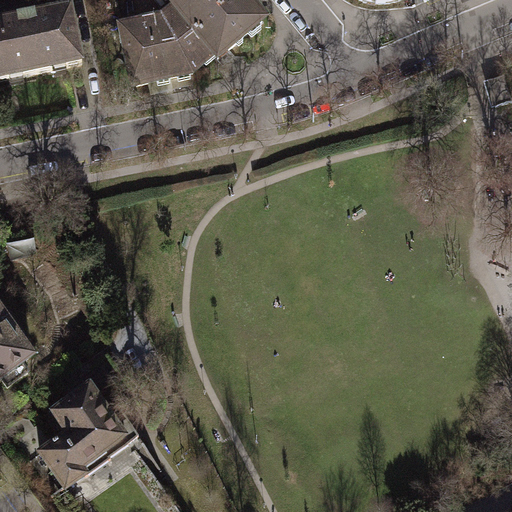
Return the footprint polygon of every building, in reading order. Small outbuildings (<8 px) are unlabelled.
[(168,0),(179,13),(166,21),(166,25),(124,33),(135,87),(191,76),(215,57),(218,60),(262,23),(243,0),(168,0)] [(71,10),(0,25),(0,82),(83,66),(71,10)] [(511,99),(505,77),(488,82),(496,109),(511,103),(511,99)] [(42,226),(12,227),(12,261),(43,261),(42,226)] [(0,380),(1,380),(8,389),(29,374),(22,364),(32,357),(0,311),(0,380)] [(79,377),(88,390),(90,389),(96,398),(122,380),(107,358),(79,377)] [(67,435),(40,454),(66,491),(85,477),(86,478),(112,461),(111,460),(139,440),(124,417),(114,424),(96,398),(90,389),(88,390),(53,415),(67,435)]
